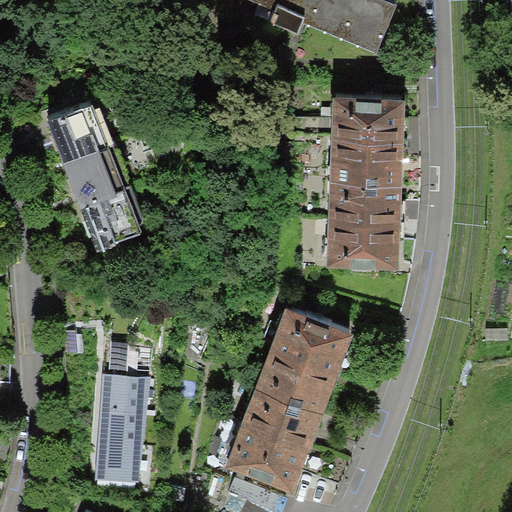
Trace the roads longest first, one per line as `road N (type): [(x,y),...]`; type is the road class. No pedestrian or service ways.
road 1 (residential): [(436,0),(438,228),(408,366),(343,511)]
road 2 (residential): [(16,511),(36,408),(31,281),(20,205),(0,172)]
